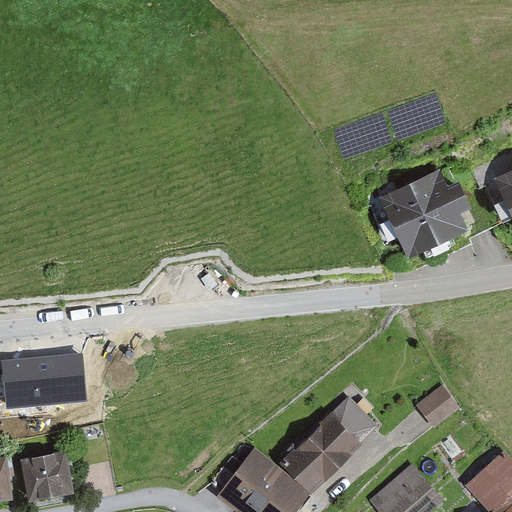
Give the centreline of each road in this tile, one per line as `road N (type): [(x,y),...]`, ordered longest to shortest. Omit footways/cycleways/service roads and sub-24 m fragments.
road 1 (residential): [(0,332),(412,292),(511,274)]
road 2 (residential): [(201,511),(145,497),(69,511)]
